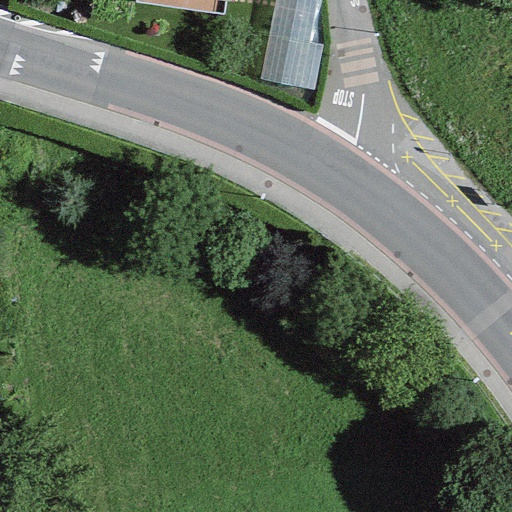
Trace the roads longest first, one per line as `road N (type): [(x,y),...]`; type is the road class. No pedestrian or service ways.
road 1 (tertiary): [(0,46),(244,124),(336,172)]
road 2 (tertiary): [(336,172),(511,322)]
road 3 (residential): [(343,0),(362,98),(336,172)]
